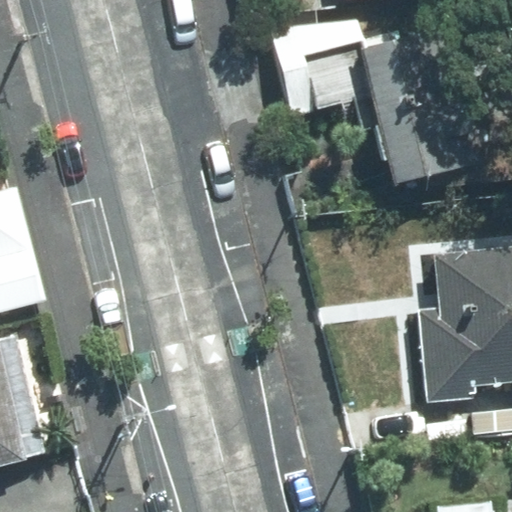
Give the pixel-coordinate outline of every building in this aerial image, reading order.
[(351,26),(254,37),(264,128),(361,117),(351,26)] [(354,53),(386,187),(474,167),(443,32),(354,53)] [(0,306),(40,297),(11,183),(0,185),(0,306)] [(511,251),(423,260),(428,313),(407,316),(421,419),(511,407),(511,251)] [(0,335),(0,460),(36,452),(9,334),(0,335)]
